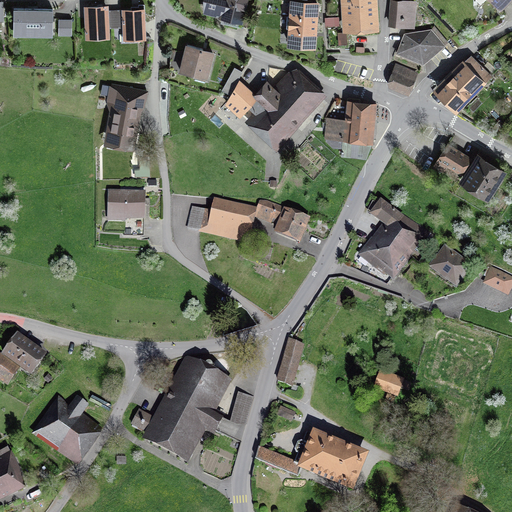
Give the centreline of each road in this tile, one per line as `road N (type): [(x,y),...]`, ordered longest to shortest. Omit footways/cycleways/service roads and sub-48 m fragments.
road 1 (residential): [(164,8),(155,130),(172,254),(276,328)]
road 2 (residential): [(276,328),(324,265),(411,107)]
road 3 (unclassified): [(164,8),(249,50),(378,97)]
road 4 (tertiary): [(276,328),(239,475),(240,511)]
road 5 (residential): [(54,511),(112,423),(145,348)]
road 6 (unknown): [(324,265),(442,309),(493,296)]
road 7 (unclassified): [(0,319),(145,348)]
road 8 (unclassified): [(145,348),(220,344),(276,328)]
road 9 (residential): [(411,107),(447,63),(511,25)]
